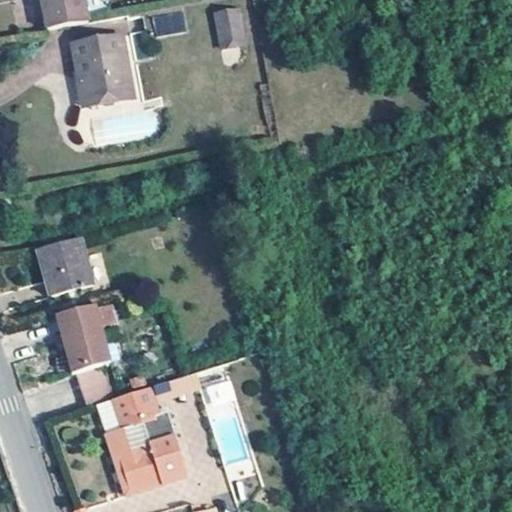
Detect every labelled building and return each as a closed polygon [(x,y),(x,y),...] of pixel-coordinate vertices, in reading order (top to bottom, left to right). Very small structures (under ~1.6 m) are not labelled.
[(91,22),(87,0),(45,0),(52,29),(91,22)] [(191,38),(185,7),(145,16),(150,45),(191,38)] [(243,23),(240,7),(218,12),(220,27),(243,23)] [(247,42),(243,23),(220,27),(224,47),(247,42)] [(86,62),(88,79),(82,80),(86,99),(131,91),(124,55),(130,54),(126,34),(76,44),(80,63),(86,62)] [(138,99),(130,54),(124,55),(131,91),(133,100),(138,99)] [(88,79),(86,62),(80,63),(82,80),(88,79)] [(88,110),(133,100),(131,91),(86,99),(88,110)] [(94,284),(91,273),(82,238),(40,249),(50,283),(54,295),(94,284)] [(55,318),(75,375),(79,374),(108,364),(114,362),(100,324),(116,319),(111,303),(95,309),(94,307),(55,318)] [(118,393),(108,364),(79,374),(90,405),(118,393)] [(199,388),(194,372),(187,375),(155,385),(160,401),(199,388)] [(255,473),(228,380),(199,388),(227,482),(255,473)] [(95,435),(96,438),(102,457),(108,456),(118,487),(132,492),(162,482),(169,479),(157,441),(162,439),(156,420),(154,414),(164,410),(160,401),(155,385),(104,402),(112,430),(95,435)] [(118,487),(108,456),(102,457),(115,497),(132,492),(118,487)]
